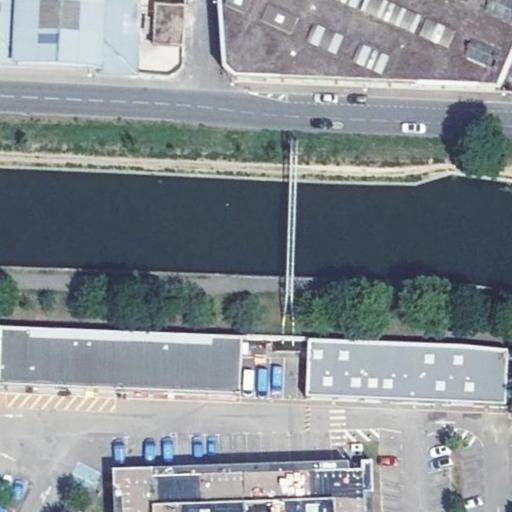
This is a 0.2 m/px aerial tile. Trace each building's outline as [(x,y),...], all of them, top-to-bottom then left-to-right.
[(0,0),(0,67),(135,74),(138,0),(0,0)] [(511,0),(218,0),(224,72),(235,81),(500,92),(511,61),(511,0)] [(182,48),(185,7),(156,5),(153,46),(182,48)] [(0,380),(248,392),(251,337),(1,325),(0,356),(0,380)] [(306,341),(305,400),(507,401),(507,342),(306,341)] [(121,511),(379,511),(378,472),(121,481),(121,511)]
